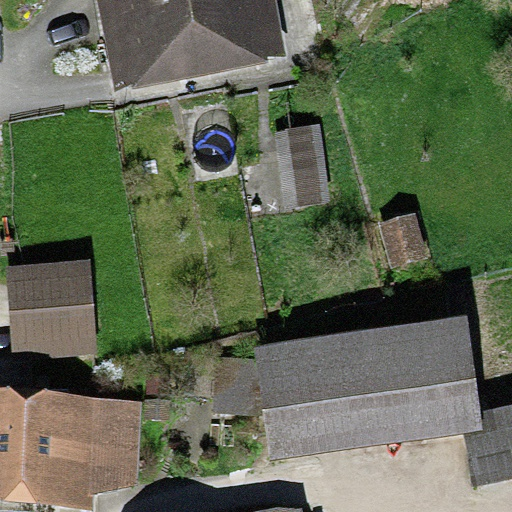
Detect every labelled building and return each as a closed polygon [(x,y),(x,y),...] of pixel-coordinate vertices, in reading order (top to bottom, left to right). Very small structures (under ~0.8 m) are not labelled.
[(105,0),(123,110),(300,82),(287,0),(105,0)] [(104,283),(21,284),(23,378),(106,377),(104,283)] [(457,339),(269,366),(276,414),(280,443),(468,416),(457,339)] [(276,414),(269,366),(221,365),(216,413),(276,414)] [(112,412),(0,406),(0,496),(108,501),(112,412)] [(511,427),(465,438),(475,485),(511,477),(511,427)]
